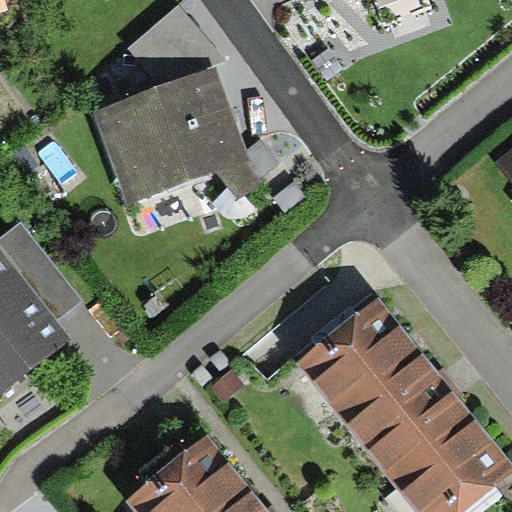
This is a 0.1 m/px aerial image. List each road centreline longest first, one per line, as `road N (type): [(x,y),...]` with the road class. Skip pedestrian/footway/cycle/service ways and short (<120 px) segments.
road 1 (residential): [(10,480),(366,196)]
road 2 (residential): [(224,0),(366,196)]
road 3 (residential): [(511,380),(366,196)]
road 4 (residential): [(366,196),(511,78)]
